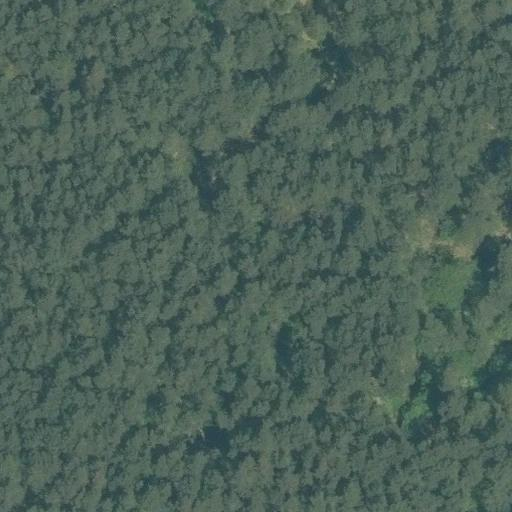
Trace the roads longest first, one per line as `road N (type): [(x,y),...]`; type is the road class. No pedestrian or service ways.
road 1 (track): [(220,177),(158,189),(0,170)]
road 2 (track): [(335,94),(448,27),(511,16)]
road 3 (track): [(335,94),(220,177)]
